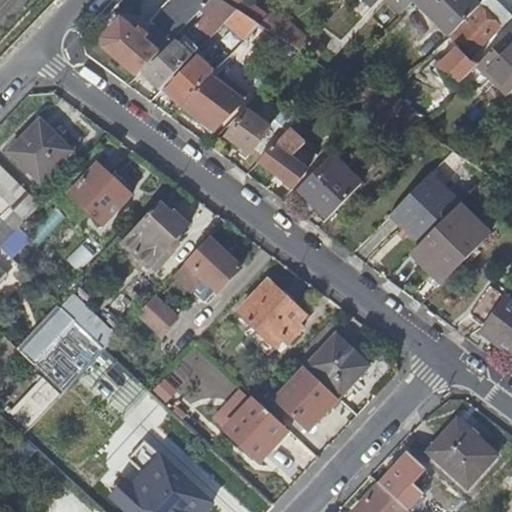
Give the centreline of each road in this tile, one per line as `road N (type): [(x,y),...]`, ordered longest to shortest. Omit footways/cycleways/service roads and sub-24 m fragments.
road 1 (residential): [(38,47),(443,351)]
road 2 (residential): [(443,351),(296,511)]
